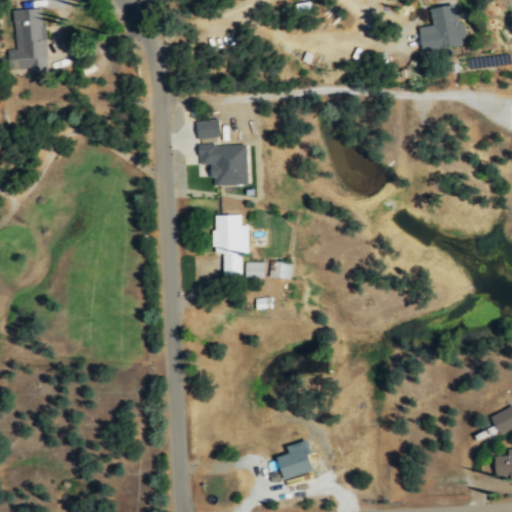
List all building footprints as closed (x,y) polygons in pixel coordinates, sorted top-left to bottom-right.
[(429,8),(432,24),(417,26),(421,51),(463,44),(456,3),(429,8)] [(42,7),(11,9),(13,48),(5,48),(6,69),(27,68),(27,72),(45,71),(42,7)] [(220,135),(217,117),(194,121),(197,139),(220,135)] [(247,183),(246,143),(198,144),(198,164),(211,163),(211,184),(247,183)] [(239,214),(211,214),(212,253),(221,253),(221,275),(240,275),(240,252),(247,252),(246,224),(240,224),(239,214)] [(263,277),(263,261),(244,261),(243,277),(263,277)] [(289,278),(290,261),(274,261),(273,266),(268,265),(268,277),(289,278)] [(281,478),(311,470),(307,454),(310,454),(306,440),(285,445),(287,453),(276,456),(281,478)] [(511,447),(507,448),(507,455),(493,455),(493,477),(511,476),(511,447)]
